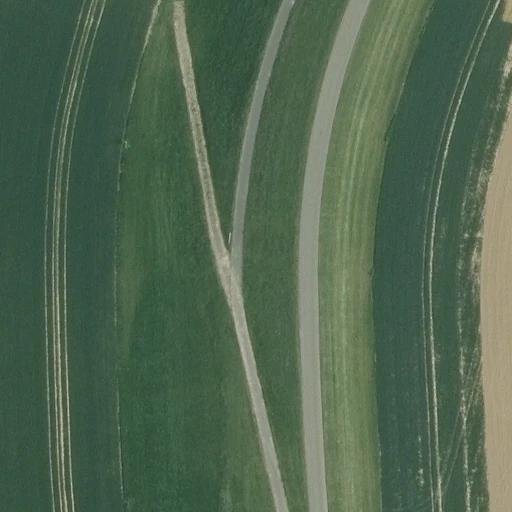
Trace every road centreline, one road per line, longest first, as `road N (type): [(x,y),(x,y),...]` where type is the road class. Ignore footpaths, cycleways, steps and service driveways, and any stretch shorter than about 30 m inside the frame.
road 1 (unclassified): [(318,511),(308,221),(325,112),(361,0)]
road 2 (track): [(179,6),(215,242),(239,314)]
road 3 (track): [(239,314),(285,511)]
